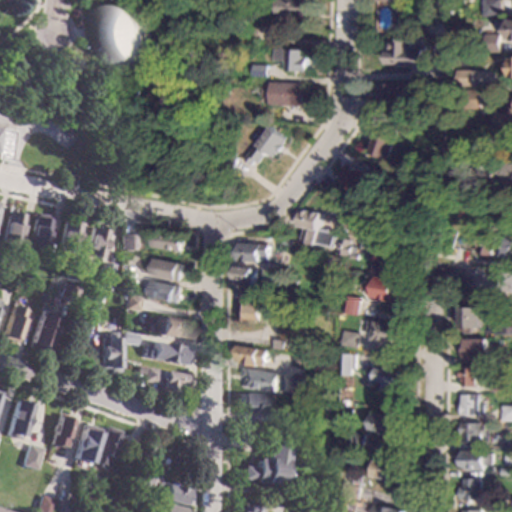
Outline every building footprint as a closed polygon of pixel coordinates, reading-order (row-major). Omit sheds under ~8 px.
[(309,0),(309,20),(280,20),(280,11),(265,11),(265,0),(309,0)] [(503,0),(503,19),(483,19),(483,0),(503,0)] [(111,9),(103,13),(97,21),(94,29),(94,43),(99,53),(108,60),(123,63),(133,61),(140,56),(147,49),(150,39),(150,29),(145,19),(139,12),(130,7),(121,6),(111,9)] [(502,34),(501,54),(486,53),(486,34),(502,34)] [(413,50),(423,50),(423,66),(388,66),(389,52),(393,52),(393,40),(413,40),(413,50)] [(306,60),(308,60),(308,72),(286,73),(286,62),(276,62),(276,51),(306,51),(306,60)] [(268,67),(268,79),(252,79),(252,67),(268,67)] [(475,71),(475,88),(458,88),(458,71),(475,71)] [(305,85),(305,107),(271,107),(271,84),(305,85)] [(399,108),(381,108),(381,119),(367,118),(368,101),(380,101),(380,85),(399,85),(399,108)] [(482,111),(464,111),(464,91),(482,91),(482,111)] [(511,111),(499,112),(500,130),(511,129),(511,111)] [(0,128),(13,131),(7,162),(0,160),(0,128)] [(286,141),(272,160),(266,155),(259,165),(254,161),(249,167),(241,160),(256,142),(257,143),(269,128),(286,141)] [(396,140),(391,160),(373,156),(378,136),(396,140)] [(235,160),(231,177),(212,173),(217,155),(235,160)] [(367,174),(363,182),(369,185),(364,195),(360,193),(359,194),(340,185),(349,165),(367,174)] [(511,187),(499,187),(499,165),(511,165),(511,187)] [(387,175),(382,184),(368,177),(373,168),(387,175)] [(319,215),(313,247),(299,244),(302,229),(296,228),(299,210),(319,215)] [(22,216),(17,249),(0,246),(0,239),(4,213),(22,216)] [(51,218),(46,244),(42,243),(41,250),(26,247),(33,214),(51,218)] [(341,217),(342,220),(339,226),(334,225),(332,220),(335,216),(341,217)] [(80,223),(72,258),(55,254),(63,219),(80,223)] [(107,227),(101,259),(84,255),(90,224),(107,227)] [(183,238),(180,254),(148,247),(151,232),(183,238)] [(468,236),(465,252),(450,250),(453,233),(468,236)] [(511,235),(507,258),(475,253),(478,235),(499,238),(500,233),(511,235)] [(136,252),(119,252),(120,236),(133,236),(136,236),(136,252)] [(373,239),(370,254),(356,251),(359,236),(373,239)] [(289,238),(289,247),(269,247),(269,238),(289,238)] [(349,242),(348,248),(354,249),(353,256),(358,256),(357,261),(335,256),(338,240),(349,242)] [(267,247),(266,259),(258,259),(258,262),(232,261),(233,245),(267,247)] [(407,258),(403,280),(368,274),(370,262),(381,264),(382,259),(385,259),(386,254),(407,258)] [(25,261),(22,274),(6,271),(8,258),(25,261)] [(184,266),(181,283),(148,277),(151,260),(184,266)] [(114,267),(111,283),(96,279),(100,264),(114,267)] [(79,269),(75,285),(62,281),(66,265),(79,269)] [(253,270),(251,281),(254,282),(251,300),(233,297),(236,282),(232,281),(234,267),(253,270)] [(19,280),(14,295),(0,290),(5,275),(19,280)] [(404,282),(400,304),(380,300),(381,296),(363,292),(366,279),(376,281),(377,278),(404,282)] [(180,289),(177,305),(147,299),(150,283),(180,289)] [(75,289),(70,303),(57,299),(62,285),(75,289)] [(101,294),(97,307),(84,303),(88,290),(101,294)] [(138,300),(136,313),(121,310),(123,297),(138,300)] [(359,299),(357,316),(340,313),(342,297),(359,299)] [(262,314),(266,314),(266,322),(240,323),(240,302),(262,302),(262,314)] [(26,311),(14,345),(0,340),(0,337),(11,306),(26,311)] [(481,328),(473,328),(473,334),(463,334),(463,328),(458,328),(458,308),(481,308),(481,328)] [(55,323),(44,355),(27,349),(38,317),(55,323)] [(187,324),(184,341),(152,335),(155,318),(187,324)] [(505,336),(487,336),(487,318),(505,318),(505,336)] [(368,322),(401,328),(398,344),(371,340),(372,334),(366,333),(368,322)] [(358,335),(355,349),(340,346),(343,332),(358,335)] [(116,374),(104,374),(104,369),(99,369),(99,340),(103,340),(103,334),(115,334),(116,374)] [(137,337),(135,348),(119,345),(122,334),(137,337)] [(282,340),(280,349),(272,348),(274,339),(282,340)] [(486,360),(460,360),(460,340),(486,340),(486,360)] [(188,351),(185,367),(141,359),(142,350),(148,351),(149,344),(188,351)] [(267,351),(264,367),(234,362),(237,346),(267,351)] [(305,357),(303,369),(288,367),(290,354),(305,357)] [(354,377),(337,377),(338,355),(355,355),(354,377)] [(477,374),(479,374),(479,382),(477,382),(477,388),(461,388),(461,379),(459,379),(459,368),(477,368),(477,374)] [(182,377),(179,395),(158,391),(159,382),(157,382),(155,387),(134,383),(136,369),(182,377)] [(280,375),(276,394),(243,389),(244,378),(241,378),(242,369),(280,375)] [(402,373),(400,385),(404,386),(403,394),(372,389),(376,369),(402,373)] [(306,380),(304,389),(289,386),(290,378),(306,380)] [(503,393),(487,393),(487,385),(503,386),(503,393)] [(264,417),(248,417),(248,408),(237,408),(237,395),(264,396),(264,417)] [(479,406),(483,406),(483,414),(480,414),(480,417),(459,417),(459,395),(479,395),(479,406)] [(30,408),(19,441),(3,435),(14,403),(30,408)] [(511,422),(498,422),(499,407),(511,407),(511,422)] [(353,410),(351,420),(339,417),(341,408),(353,410)] [(282,425),(267,425),(267,416),(282,415),(282,425)] [(404,420),(401,439),(369,433),(372,415),(404,420)] [(72,421),(61,451),(46,446),(57,416),(72,421)] [(480,444),(462,444),(462,437),(460,437),(460,425),(480,425),(480,444)] [(97,432),(86,465),(68,459),(80,426),(97,432)] [(117,434),(105,471),(90,466),(102,429),(117,434)] [(364,435),(362,450),(346,447),(349,433),(364,435)] [(40,452),(33,473),(19,467),(26,447),(40,452)] [(285,450),(279,489),(237,483),(240,468),(252,470),(254,461),(262,463),(265,447),(285,450)] [(135,456),(130,473),(115,468),(121,451),(135,456)] [(484,454),(492,454),(492,467),(484,467),(484,471),(460,471),(460,452),(484,452),(484,454)] [(59,459),(54,470),(44,466),(48,455),(59,459)] [(403,467),(400,482),(372,477),(375,462),(403,467)] [(511,477),(501,477),(501,469),(511,469),(511,477)] [(87,474),(84,479),(83,482),(76,480),(79,471),(87,474)] [(96,477),(94,483),(84,479),(87,474),(96,477)] [(151,480),(147,499),(130,495),(134,476),(151,480)] [(482,501),(463,501),(463,500),(460,500),(460,488),(464,488),(464,481),(482,480),(482,501)] [(361,488),(359,502),(341,499),(344,485),(361,488)] [(183,493),(182,498),(187,499),(185,509),(151,500),(154,486),(183,493)] [(52,499),(48,511),(31,511),(37,495),(52,499)] [(181,511),(180,511),(147,511),(150,503),(181,511)]
